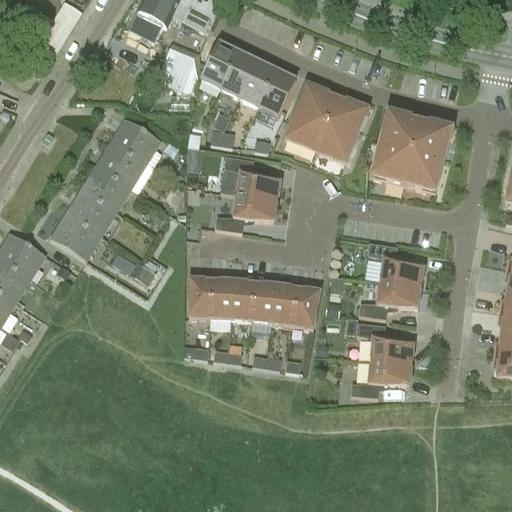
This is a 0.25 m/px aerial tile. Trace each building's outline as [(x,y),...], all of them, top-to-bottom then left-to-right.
[(129,34),(154,47),(162,31),(166,33),(172,23),(207,41),(222,12),(211,7),(210,10),(198,4),(197,8),(183,1),(183,0),(144,0),(136,18),(137,18),(129,34)] [(38,24),(36,40),(41,44),(33,57),(25,52),(14,69),(39,85),(82,18),(65,7),(53,24),(43,18),(38,24)] [(0,48),(13,23),(0,19),(0,48)] [(157,87),(193,101),(198,87),(200,60),(172,49),(157,87)] [(220,96),(238,59),(218,50),(201,86),(220,96)] [(238,59),(220,96),(239,105),(256,68),(238,59)] [(256,68),(239,105),(258,114),(275,77),(256,68)] [(275,77),(258,114),(277,123),(295,87),(275,77)] [(331,101),(306,91),(285,145),(345,169),(367,115),(342,105),(342,98),(335,95),(331,101)] [(435,200),(444,164),(451,136),(425,130),(425,123),(417,121),(413,127),(388,120),(371,183),(435,200)] [(160,147),(124,125),(109,149),(145,172),(160,147)] [(234,140),(213,137),(211,151),(232,154),(234,140)] [(190,140),(188,153),(199,155),(201,141),(190,140)] [(269,148),(256,146),(254,157),(268,159),(269,148)] [(145,172),(109,149),(94,173),(130,195),(145,172)] [(163,156),(173,163),(178,155),(168,149),(163,156)] [(188,162),(202,164),(203,157),(188,155),(188,162)] [(236,202),(277,208),(280,188),(254,181),(251,181),(253,167),(225,163),(223,175),(239,179),(236,202)] [(130,195),(94,173),(79,196),(115,219),(130,195)] [(115,219),(79,196),(65,220),(101,242),(115,219)] [(277,208),(236,202),(232,224),(216,223),(214,235),(242,239),(244,226),(248,226),(274,227),(277,208)] [(153,227),(160,232),(167,222),(160,217),(153,227)] [(49,244),(85,267),(101,242),(65,220),(49,244)] [(45,261),(9,238),(0,253),(0,266),(30,285),(45,261)] [(379,288),(420,294),(423,275),(398,268),(394,267),(396,254),(369,249),(367,261),(383,266),(379,288)] [(136,268),(129,281),(148,292),(155,280),(153,278),(157,270),(146,264),(142,271),(136,268)] [(30,285),(0,266),(0,299),(15,309),(30,285)] [(69,279),(61,274),(57,280),(65,285),(69,279)] [(511,275),(505,274),(503,284),(508,286),(506,296),(511,297),(511,275)] [(208,325),(213,281),(201,281),(200,285),(189,285),(187,324),(208,325)] [(229,326),(233,287),(222,286),(221,281),(213,281),(208,325),(229,326)] [(250,328),(254,284),(245,283),(243,288),(233,287),(229,326),(250,328)] [(271,330),(275,291),(265,290),(264,285),(254,284),(250,328),(271,330)] [(344,286),(331,285),(330,298),(342,299),(344,286)] [(292,333),(296,289),(288,288),(286,292),(275,291),(271,330),(292,333)] [(420,294),(379,288),(376,310),(359,310),(358,321),(385,326),(387,312),(391,313),(417,314),(420,294)] [(296,289),(292,333),(312,336),(319,297),(308,296),(307,291),(296,289)] [(511,297),(506,296),(504,307),(499,307),(498,317),(511,318),(511,297)] [(15,309),(0,299),(0,332),(15,309)] [(500,339),(511,340),(511,318),(498,317),(497,327),(501,329),(500,339)] [(370,367),(411,371),(413,351),(387,346),(383,345),(385,332),(357,329),(356,341),(372,345),(370,367)] [(494,350),(493,360),(511,361),(511,340),(500,339),(499,349),(494,350)] [(207,366),(208,355),(195,353),(193,364),(207,366)] [(225,369),(226,358),(214,356),(213,367),(225,369)] [(226,358),(225,369),(240,371),(242,360),(226,358)] [(511,361),(493,360),(492,370),(497,372),(496,383),(511,383),(511,361)] [(267,375),(268,364),(253,362),(252,373),(267,375)] [(268,364),(267,375),(279,377),(281,366),(268,364)] [(325,378),(327,366),(315,364),(313,376),(325,378)] [(284,378),(298,379),(300,368),(286,366),(284,378)] [(411,371),(370,367),(367,390),(351,390),(350,402),(378,405),(379,391),(383,391),(409,391),(411,371)]
